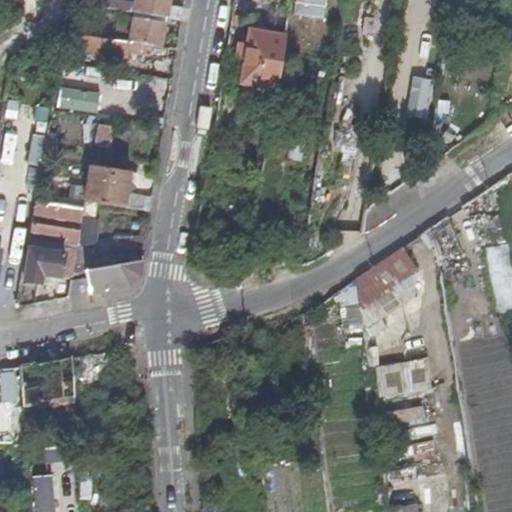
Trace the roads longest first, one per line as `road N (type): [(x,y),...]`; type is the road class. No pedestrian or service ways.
road 1 (unclassified): [(159,320),(287,291),(511,148)]
road 2 (residential): [(211,0),(159,320)]
road 3 (unknown): [(29,128),(14,342)]
road 4 (unclassified): [(159,320),(176,511)]
road 5 (unclassified): [(0,345),(159,320)]
